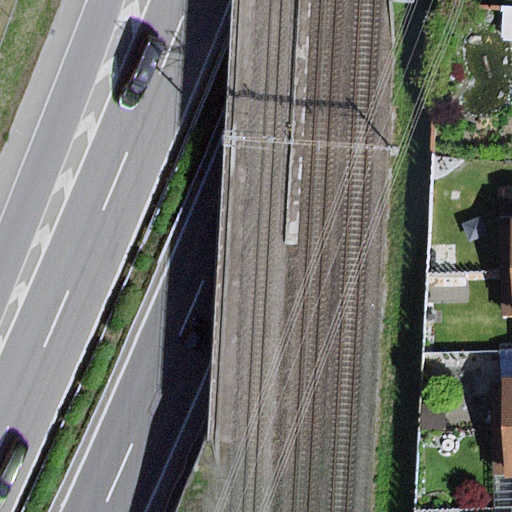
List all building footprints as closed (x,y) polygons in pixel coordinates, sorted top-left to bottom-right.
[(511,221),(501,222),(503,269),(511,269),(511,221)] [(511,269),(503,269),(504,318),(511,318),(511,269)] [(511,378),(492,380),(493,429),(511,428),(511,378)] [(443,403),(422,404),(423,432),(444,431),(443,403)] [(511,428),(493,429),(494,447),(494,481),(511,480),(511,428)]
